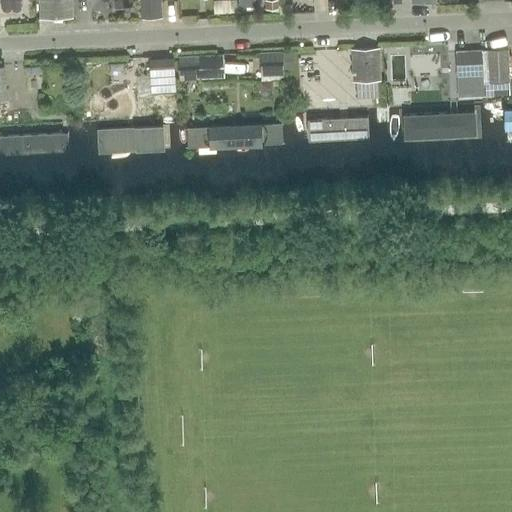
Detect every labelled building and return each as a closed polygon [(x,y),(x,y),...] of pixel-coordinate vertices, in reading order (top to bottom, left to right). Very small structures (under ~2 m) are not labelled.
[(39,0),(41,19),(73,17),(72,0),(39,0)] [(162,18),(161,0),(141,0),(142,19),(162,18)] [(266,0),(266,9),(279,9),(278,0),(266,0)] [(357,8),(356,0),(343,0),(343,8),(357,8)] [(355,81),(384,79),(381,48),(353,49),(355,81)] [(508,49),(488,50),(490,82),(510,81),(508,49)] [(484,85),(483,50),(457,52),(458,86),(484,85)] [(284,70),(283,53),(261,54),(262,71),(284,70)] [(199,56),(179,57),(180,79),(200,78),(199,56)] [(174,60),(163,61),(150,62),(152,94),(177,92),(174,60)] [(44,66),(27,67),(27,75),(45,74),(44,66)] [(500,130),(511,129),(511,108),(499,109),(500,130)] [(408,135),(484,133),(483,113),(408,114),(408,135)] [(314,144),(379,140),(378,117),(313,120),(314,144)] [(191,154),(290,150),(289,125),(189,129),(191,154)] [(103,155),(177,152),(176,127),(102,130),(103,154),(103,155)] [(0,157),(74,157),(74,133),(0,133),(0,157)]
